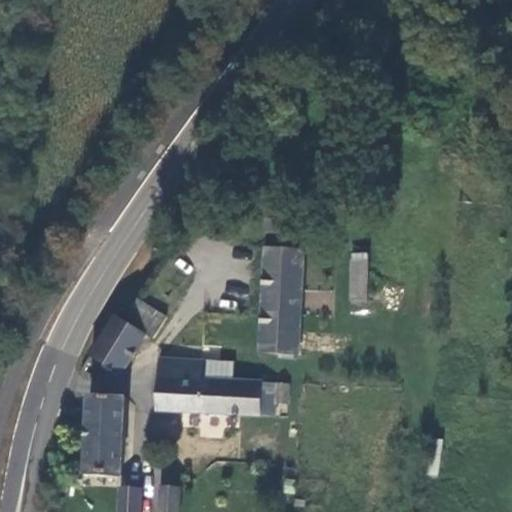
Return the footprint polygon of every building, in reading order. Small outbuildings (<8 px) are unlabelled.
[(278,235),(279,222),(264,221),(265,232),(278,235)] [(299,354),(301,337),(303,251),(266,248),(261,352),(299,354)] [(365,303),(367,255),(351,256),(349,303),(365,303)] [(167,319),(140,300),(127,322),(115,316),(91,360),(118,375),(145,334),(154,339),(167,319)] [(155,410),(272,416),(274,404),(286,404),(287,384),(205,381),(205,361),(157,358),(155,410)] [(87,397),(83,473),(121,475),(124,399),(87,397)] [(204,436),(223,437),(224,416),(205,415),(204,436)] [(139,511),(141,493),(119,489),(117,511),(139,511)] [(158,511),(176,511),(179,491),(159,490),(158,511)]
